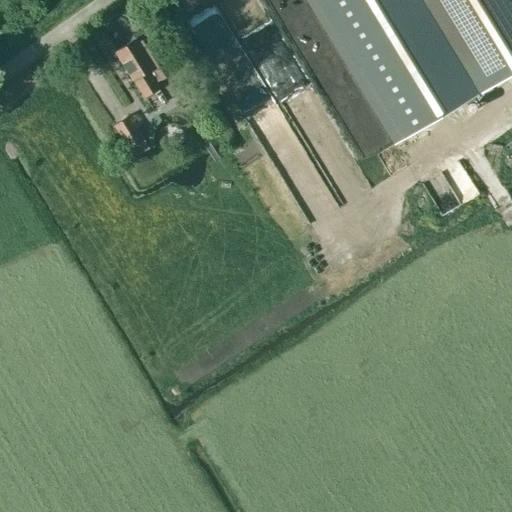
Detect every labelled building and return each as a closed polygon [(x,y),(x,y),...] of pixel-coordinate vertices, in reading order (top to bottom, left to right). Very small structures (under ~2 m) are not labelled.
[(222,0),(230,8),(239,0),(222,0)] [(511,0),(306,0),(394,144),(511,71),(511,0)] [(219,6),(199,15),(229,83),(250,74),(219,6)] [(136,38),(115,51),(133,80),(133,79),(144,97),(159,88),(155,82),(175,70),(151,33),(138,41),(136,38)] [(113,124),(127,147),(142,138),(128,115),(113,124)] [(504,169),(511,164),(511,134),(491,148),(504,169)] [(295,191),(317,174),(303,156),(281,173),(295,191)] [(509,231),(511,228),(511,203),(509,200),(494,211),(509,231)]
